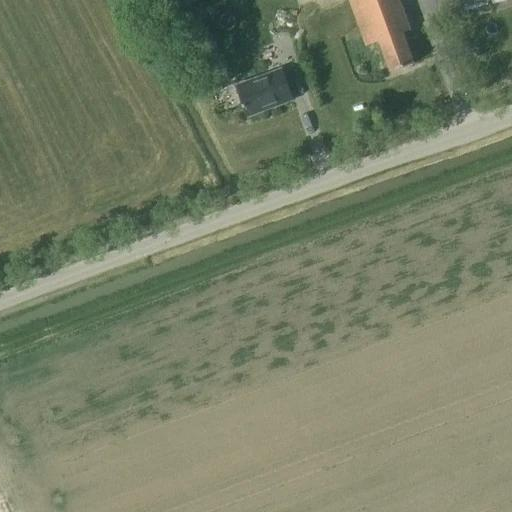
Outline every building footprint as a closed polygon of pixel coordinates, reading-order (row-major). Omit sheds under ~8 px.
[(349,0),(366,47),(380,41),(391,72),(414,64),(403,33),(410,31),(398,0),(349,0)] [(497,0),(460,0),(462,9),(497,0)] [(301,30),(301,9),(277,8),(276,29),(301,30)] [(201,19),(188,25),(195,43),(208,38),(201,19)] [(293,100),(282,70),(238,86),(249,116),(293,100)]
